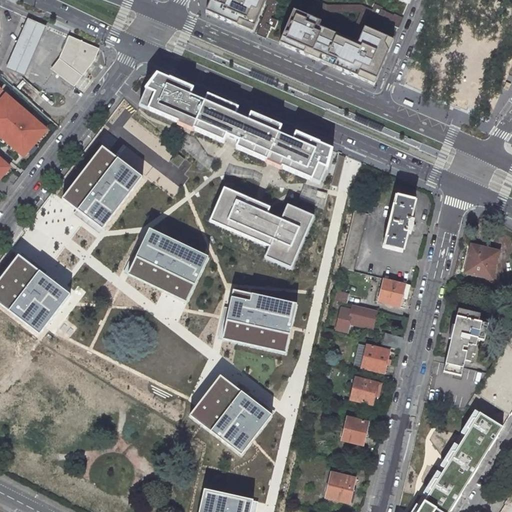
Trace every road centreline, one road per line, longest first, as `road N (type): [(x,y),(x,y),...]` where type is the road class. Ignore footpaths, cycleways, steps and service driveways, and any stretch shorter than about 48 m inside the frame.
road 1 (primary): [(140,45),(463,185)]
road 2 (residential): [(377,511),(463,185)]
road 3 (primary): [(377,107),(163,14)]
road 4 (residential): [(0,228),(140,45)]
